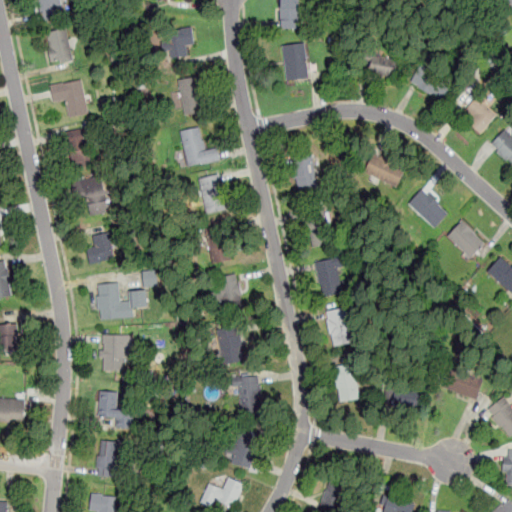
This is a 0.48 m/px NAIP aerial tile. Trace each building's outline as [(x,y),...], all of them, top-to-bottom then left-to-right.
[(60,0),(39,0),(43,21),(64,16),(60,0)] [(280,0),(299,0),(299,28),(281,28),(280,0)] [(194,26),(195,44),(186,44),(187,55),(171,56),(170,45),(160,46),(159,30),(194,26)] [(68,27),(75,60),(60,63),(60,59),(51,60),(45,31),(68,27)] [(306,41),(310,77),(286,80),(282,44),(306,41)] [(396,77),(371,72),(374,54),(399,59),(396,77)] [(422,64),(453,80),(443,98),(412,82),(422,64)] [(178,79),(198,75),(205,111),(185,115),(178,79)] [(82,78),(89,113),(69,117),(65,99),(54,101),(50,84),(82,78)] [(457,108),(469,102),(465,94),(452,100),(457,108)] [(477,95),(498,114),(480,135),(467,124),(474,116),(465,109),(477,95)] [(180,130),(201,125),(206,150),(218,148),(220,159),(187,166),(180,130)] [(73,169),(98,164),(90,126),(64,132),(73,169)] [(505,128),(511,134),(511,161),(508,158),(506,160),(496,152),(498,150),(491,143),(505,128)] [(319,188),(299,191),(292,155),(312,151),(319,188)] [(397,187),(406,168),(376,153),(366,172),(397,187)] [(197,178),(220,174),(227,209),(204,214),(197,178)] [(74,184),(82,218),(109,211),(101,178),(74,184)] [(422,189),(449,211),(435,228),(408,206),(422,189)] [(332,240),(308,244),(302,208),(326,205),(332,240)] [(463,220),(477,233),(475,234),(485,243),(471,257),(448,236),(463,220)] [(213,262),(234,258),(228,225),(206,230),(213,262)] [(110,233),(92,237),(94,246),(87,247),(90,263),(115,259),(110,233)] [(501,256),(511,266),(511,293),(487,271),(501,256)] [(315,261),(335,257),(343,291),(323,296),(315,261)] [(0,299),(13,297),(7,261),(0,261),(0,299)] [(143,272),(145,287),(158,285),(156,270),(143,272)] [(214,279),(223,312),(244,306),(235,274),(214,279)] [(97,283),(99,319),(135,317),(134,307),(148,307),(147,290),(130,290),(131,301),(120,301),(119,282),(97,283)] [(327,310),(345,306),(353,342),(334,345),(327,310)] [(0,349),(19,349),(19,324),(0,324),(0,349)] [(245,360),(224,364),(217,330),(239,326),(245,360)] [(124,334),(103,334),(103,371),(124,371),(124,334)] [(334,365),(354,362),(359,398),(340,401),(334,365)] [(484,380),(476,400),(457,392),(457,391),(443,385),(450,367),(484,380)] [(259,374),(261,409),(242,410),(240,384),(232,385),(231,376),(259,374)] [(394,389),(421,392),(419,408),(393,405),(394,389)] [(133,429),(134,407),(117,407),(117,391),(100,391),(99,417),(115,418),(115,428),(133,429)] [(489,408),(505,397),(511,406),(511,434),(508,438),(492,417),(495,415),(489,408)] [(25,398),(0,398),(0,420),(25,420),(25,398)] [(231,462),(250,467),(258,432),(240,427),(231,462)] [(97,475),(117,477),(121,441),(101,439),(97,475)] [(229,477),(223,489),(209,482),(201,498),(231,511),(244,484),(229,477)] [(318,510),(323,511),(339,511),(349,484),(329,477),(318,510)] [(96,511),(95,511),(114,511),(117,496),(92,492),(90,510),(96,511)] [(415,503),(412,511),(383,511),(388,496),(415,503)] [(509,500),(511,503),(511,511),(492,511),(502,503),(504,505),(509,500)] [(8,511),(8,501),(0,501),(0,511),(8,511)]
